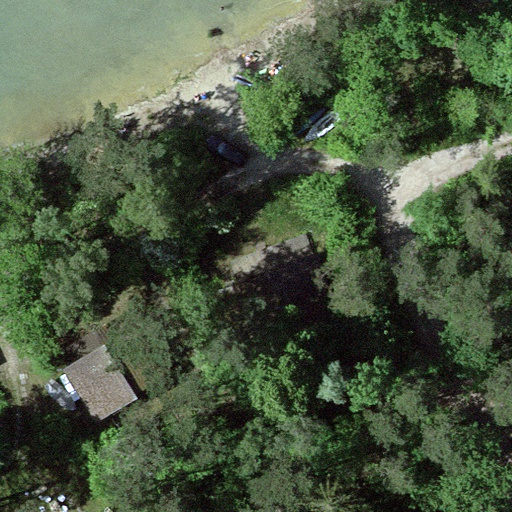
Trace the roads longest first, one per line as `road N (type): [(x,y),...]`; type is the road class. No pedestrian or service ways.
road 1 (track): [(511,476),(374,224),(383,181),(511,142)]
road 2 (track): [(57,268),(284,163),(339,164),(383,181)]
